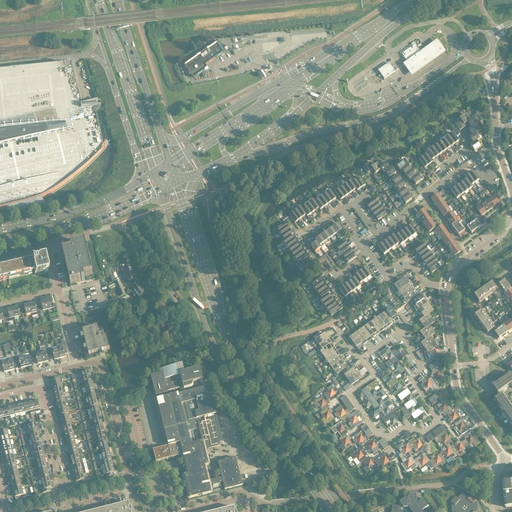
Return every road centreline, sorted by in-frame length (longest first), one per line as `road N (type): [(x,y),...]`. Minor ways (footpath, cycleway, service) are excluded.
road 1 (tertiary): [(232,161),(392,112),(469,58)]
road 2 (secondary): [(346,511),(242,366),(215,300)]
road 3 (secondary): [(198,306),(216,355),(326,511)]
road 4 (secondary): [(87,0),(138,181)]
road 5 (secondary): [(98,0),(154,172)]
road 6 (secondary): [(0,242),(101,217),(160,191)]
road 7 (residential): [(132,491),(99,365),(77,367)]
road 8 (secondary): [(163,141),(116,0)]
road 9 (secondary): [(138,181),(93,204),(0,230)]
road 10 (secondary): [(284,77),(188,135),(163,141)]
road 11 (tertiary): [(464,51),(395,96),(343,106)]
road 12 (residential): [(48,419),(58,481),(67,479),(53,424)]
road 13 (secondary): [(334,78),(430,0)]
road 14 (secondary): [(160,191),(198,306)]
road 15 (residential): [(198,306),(182,307),(118,225)]
road 16 (residential): [(421,366),(413,381),(438,423),(388,437)]
